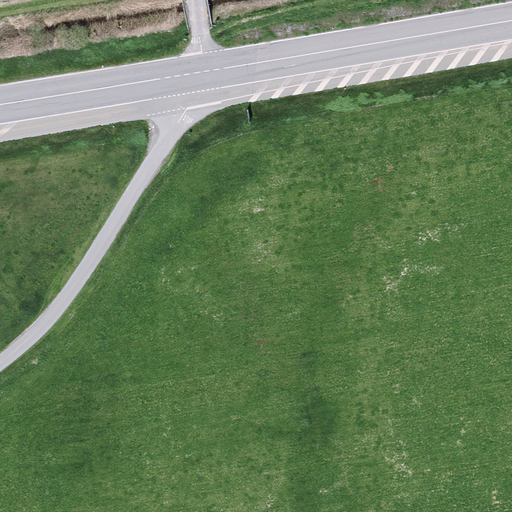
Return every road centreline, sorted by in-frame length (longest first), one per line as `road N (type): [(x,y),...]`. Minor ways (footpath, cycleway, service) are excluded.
road 1 (track): [(202,74),(91,261),(0,362)]
road 2 (primary): [(511,23),(202,74)]
road 3 (primary): [(202,74),(0,107)]
